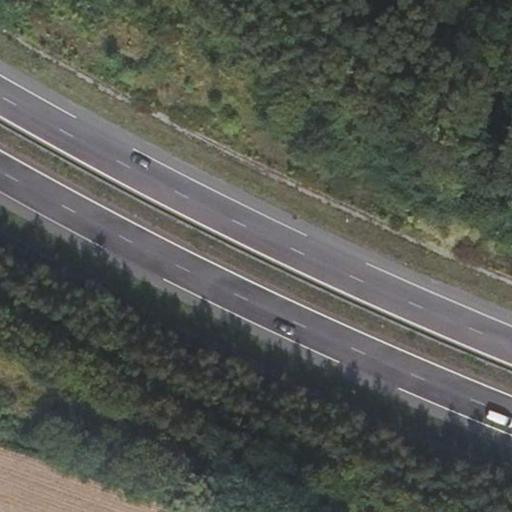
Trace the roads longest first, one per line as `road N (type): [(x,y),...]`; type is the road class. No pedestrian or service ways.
road 1 (trunk): [(511,347),(273,241),(0,91)]
road 2 (trunk): [(0,175),(252,307),(511,415)]
road 3 (track): [(511,70),(414,0)]
